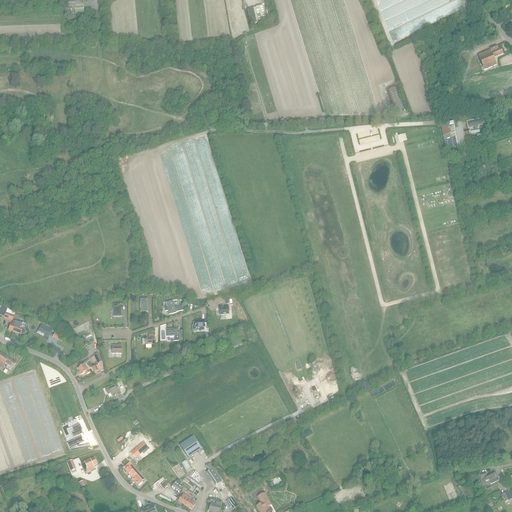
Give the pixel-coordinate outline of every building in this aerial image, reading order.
[(247,10),(250,24),(257,23),(267,20),(264,6),(247,10)] [(477,55),(484,70),(496,65),(494,58),(503,54),(500,48),(498,50),(496,46),(489,49),(490,50),(477,55)] [(386,91),(395,114),(406,110),(397,87),(386,91)] [(469,123),(469,127),(474,126),(475,130),(478,130),(477,125),(482,124),(482,120),(469,123)] [(441,125),(446,149),(466,145),(465,143),(472,141),(470,132),(463,133),(461,121),(441,125)] [(167,307),(164,308),(165,312),(168,311),(169,315),(176,313),(176,312),(183,310),(182,306),(175,308),(174,306),(175,306),(173,301),(169,302),(166,302),(167,305),(167,307)] [(219,308),(220,315),(228,314),(228,305),(224,306),(224,308),(219,308)] [(0,308),(0,316),(3,317),(3,318),(12,321),(14,316),(5,313),(6,311),(5,310),(0,308)] [(193,325),(192,326),(192,331),(196,331),(196,328),(204,327),(204,324),(207,323),(206,320),(195,321),(195,322),(193,322),(193,325)] [(10,325),(8,330),(20,334),(20,333),(21,334),(23,334),(25,333),(25,331),(25,330),(22,329),(21,328),(22,325),(13,322),(12,325),(10,325)] [(41,325),(37,333),(43,336),(44,334),(49,337),(52,330),(41,325)] [(179,328),(166,329),(166,337),(175,336),(175,341),(179,341),(179,336),(179,328)] [(148,338),(145,338),(145,345),(154,345),(154,336),(154,334),(148,334),(148,338)] [(118,345),(112,345),(112,347),(112,354),(121,354),(121,345),(118,345)] [(7,366),(6,367),(9,369),(11,366),(13,368),(16,363),(0,353),(0,367),(1,368),(1,369),(4,364),(7,366)] [(94,355),(98,364),(92,368),(96,374),(104,370),(103,361),(99,353),(94,355)] [(85,364),(78,369),(79,371),(79,372),(78,373),(80,374),(81,375),(81,374),(82,374),(85,373),(86,375),(90,372),(85,364)] [(111,392),(113,398),(114,399),(118,398),(117,395),(121,394),(117,384),(105,389),(107,394),(111,392)] [(74,440),(67,443),(71,452),(90,447),(89,447),(89,443),(80,445),(79,443),(83,442),(80,435),(83,434),(81,430),(82,429),(82,430),(79,424),(72,428),(69,429),(74,440)] [(193,437),(180,445),(188,458),(201,450),(193,437)] [(144,443),(131,454),(135,458),(142,452),(144,454),(149,449),(144,443)] [(84,463),(82,464),(82,466),(84,469),(85,469),(87,468),(87,469),(91,467),(92,470),(95,468),(94,466),(97,464),(94,458),(90,460),(89,461),(88,460),(84,462),(84,463)] [(72,461),(68,462),(71,471),(76,469),(72,461)] [(129,462),(124,468),(126,470),(125,471),(130,477),(138,486),(142,483),(142,482),(145,480),(129,462)] [(207,469),(205,471),(215,485),(221,480),(222,480),(217,474),(216,472),(213,468),(210,463),(205,466),(207,469)] [(99,473),(98,470),(86,475),(88,478),(99,473)] [(489,481),(491,485),(499,481),(496,473),(485,478),(487,482),(489,481)] [(457,477),(455,478),(462,493),(463,492),(461,488),(459,483),(460,482),(457,477)] [(171,488),(179,493),(183,488),(174,483),(171,488)] [(263,487),(262,486),(261,484),(260,485),(261,487),(265,494),(269,492),(266,486),(263,487)] [(178,500),(191,510),(195,505),(189,500),(190,499),(183,494),(178,500)] [(262,503),(257,506),(260,511),(272,511),(271,508),(269,509),(268,506),(270,505),(264,494),(258,497),(262,503)] [(227,501),(226,502),(227,504),(229,503),(231,506),(236,503),(232,498),(227,501)] [(356,503),(354,504),(356,508),(358,507),(358,508),(368,503),(366,498),(356,502),(356,503)] [(219,511),(221,506),(220,506),(221,503),(216,502),(216,505),(211,503),(209,510),(215,511),(219,511)]
